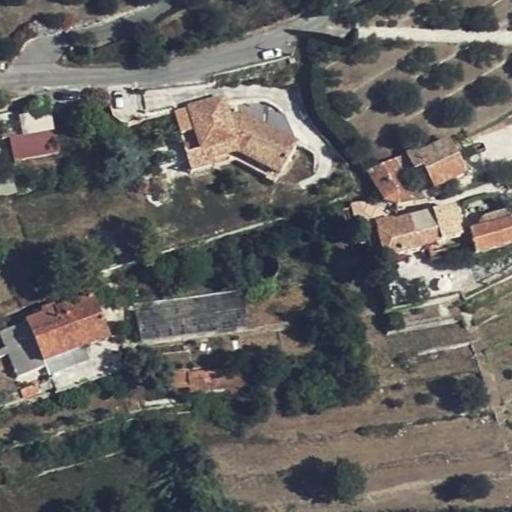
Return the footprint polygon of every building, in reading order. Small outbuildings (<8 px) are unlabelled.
[(298,142),(255,120),(253,123),(240,118),(242,113),(239,112),(229,115),(224,100),(190,109),(203,153),(211,151),(213,159),(238,152),(280,174),(298,142)] [(255,120),(242,113),(240,118),(253,123),(255,120)] [(55,133),(52,114),(21,119),(23,138),(55,133)] [(59,154),(55,133),(23,138),(16,139),(20,161),(59,154)] [(386,203),(400,208),(418,203),(407,178),(425,171),(435,192),(467,178),(451,143),(450,143),(421,155),(419,153),(370,175),(386,203)] [(215,169),(213,159),(211,151),(203,153),(188,157),(193,174),(215,169)] [(384,215),(372,208),(362,206),(353,206),(363,245),(369,244),(375,265),(429,251),(462,240),(458,227),(461,225),(457,211),(454,212),(453,210),(396,224),(384,215)] [(472,237),(475,248),(477,258),(511,248),(511,220),(508,213),(492,218),(495,228),(472,234),(472,237)] [(472,237),(462,240),(429,251),(432,262),(475,248),(472,237)] [(243,330),(241,295),(136,302),(138,337),(243,330)] [(95,296),(29,323),(44,365),(112,340),(95,296)] [(20,379),(46,369),(44,365),(29,323),(1,334),(20,379)] [(172,369),(173,391),(242,389),(241,368),(172,369)]
